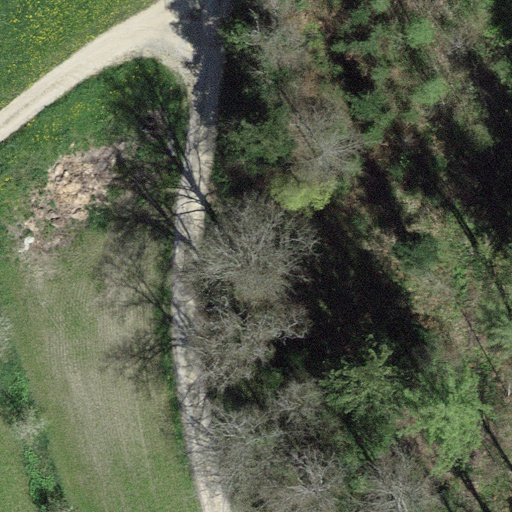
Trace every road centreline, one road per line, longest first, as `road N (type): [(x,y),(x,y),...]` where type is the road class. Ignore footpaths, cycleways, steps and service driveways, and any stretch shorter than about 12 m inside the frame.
road 1 (track): [(203,511),(192,478),(190,195),(245,0)]
road 2 (track): [(0,171),(237,0)]
